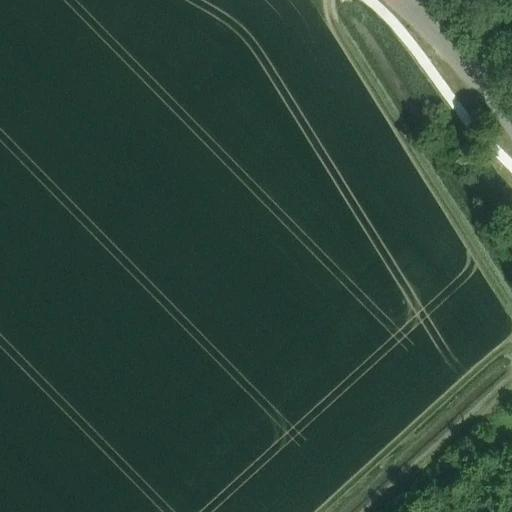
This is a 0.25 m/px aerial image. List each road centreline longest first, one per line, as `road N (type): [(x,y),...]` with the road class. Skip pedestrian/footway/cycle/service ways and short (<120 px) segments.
road 1 (track): [(327,0),(330,26),(511,315)]
road 2 (secondary): [(511,122),(400,0)]
